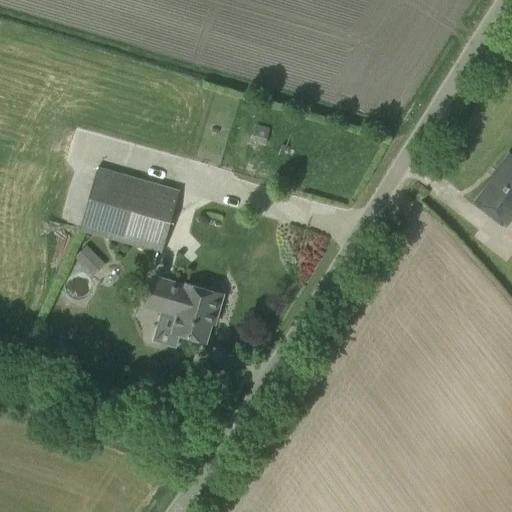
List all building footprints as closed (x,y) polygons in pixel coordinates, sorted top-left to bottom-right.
[(0,115),(184,169),(202,107),(1,49),(0,53),(0,115)] [(498,173),(475,202),(504,225),(511,214),(511,157),(508,155),(495,172),(498,173)] [(160,252),(177,192),(96,168),(78,228),(113,239),(160,252)] [(76,256),(94,273),(104,262),(85,245),(76,256)] [(217,316),(222,295),(185,285),(185,287),(152,277),(144,307),(161,312),(166,297),(180,302),(171,333),(205,343),(213,315),(217,316)] [(72,334),(84,305),(56,293),(43,322),(72,334)]
